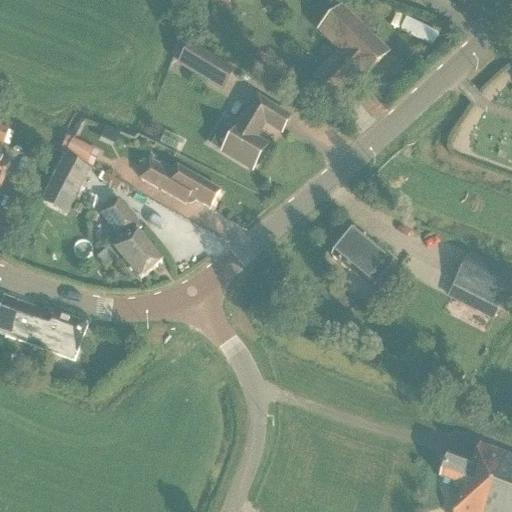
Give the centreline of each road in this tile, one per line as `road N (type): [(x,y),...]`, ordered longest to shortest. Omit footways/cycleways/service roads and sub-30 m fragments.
road 1 (tertiary): [(190,295),(511,19)]
road 2 (tertiary): [(228,511),(253,451),(255,387),(190,295)]
road 3 (tertiary): [(146,309),(83,304),(0,273)]
